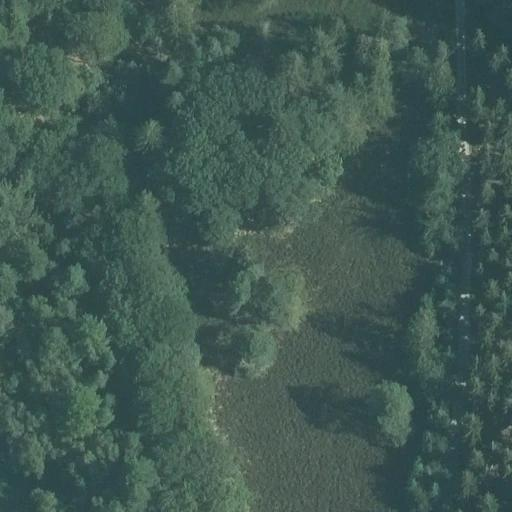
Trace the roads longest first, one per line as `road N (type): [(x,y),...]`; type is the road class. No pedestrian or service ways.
road 1 (track): [(452,0),(461,123),(423,511)]
road 2 (track): [(0,120),(104,212),(191,511)]
